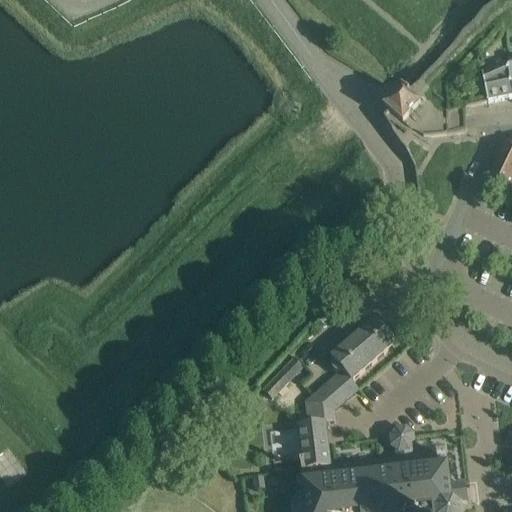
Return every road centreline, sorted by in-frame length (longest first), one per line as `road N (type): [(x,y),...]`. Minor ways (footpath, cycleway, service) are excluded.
road 1 (tertiary): [(325,75),(394,164),(423,279)]
road 2 (residential): [(423,279),(505,116)]
road 3 (tertiary): [(511,366),(452,330),(423,279)]
